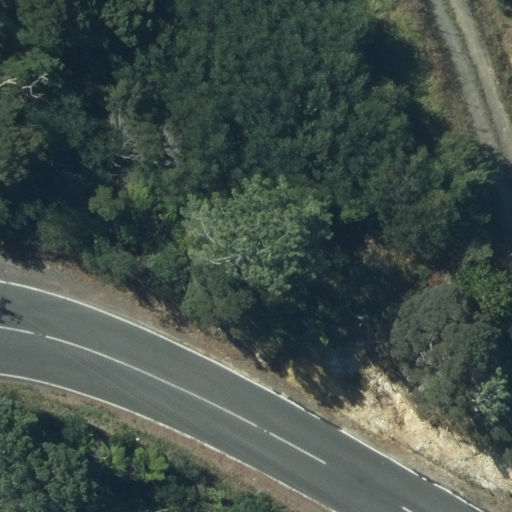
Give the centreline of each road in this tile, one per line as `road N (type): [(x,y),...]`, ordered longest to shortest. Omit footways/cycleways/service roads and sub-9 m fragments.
road 1 (tertiary): [(0,328),(66,341),(201,400),(400,511)]
road 2 (track): [(511,186),(448,0)]
